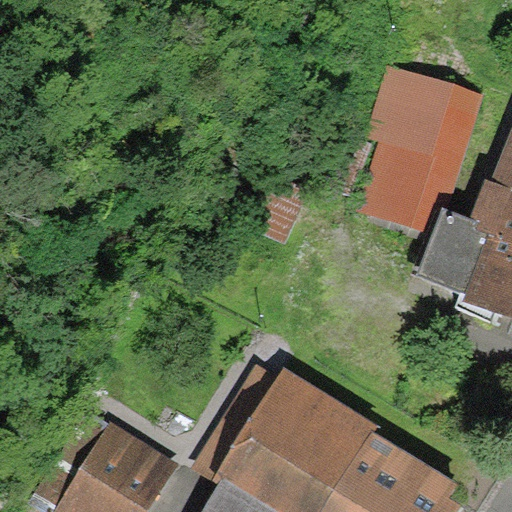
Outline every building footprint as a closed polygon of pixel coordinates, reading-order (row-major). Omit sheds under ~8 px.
[(379,140),(357,207),(430,230),(438,206),(448,209),(483,99),(391,70),(370,137),(379,140)] [(511,328),(511,138),(475,232),(442,219),(420,278),(466,296),(462,309),(511,328)] [(336,144),(317,191),(342,202),(361,154),(336,144)] [(231,169),(211,212),(278,244),(298,200),(231,169)] [(452,511),(455,508),(443,501),(449,491),(365,440),(374,426),(285,372),(279,381),(257,368),(196,468),(222,484),(205,511),(452,511)] [(110,423),(59,511),(147,511),(176,461),(110,423)]
